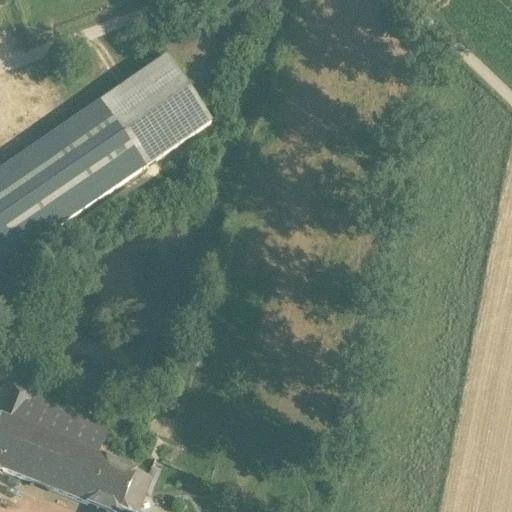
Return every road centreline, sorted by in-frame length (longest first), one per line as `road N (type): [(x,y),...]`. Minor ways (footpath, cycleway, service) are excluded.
road 1 (track): [(179,0),(0,65)]
road 2 (track): [(511,97),(389,0)]
